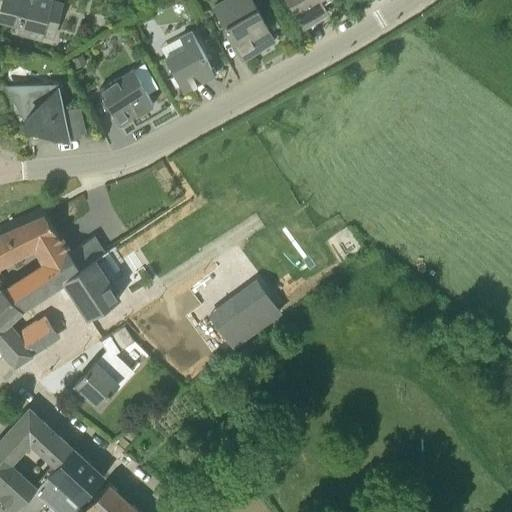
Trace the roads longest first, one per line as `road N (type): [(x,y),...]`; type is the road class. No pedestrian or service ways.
road 1 (tertiary): [(0,169),(85,165),(149,147),(409,0)]
road 2 (unclassified): [(171,511),(0,367)]
